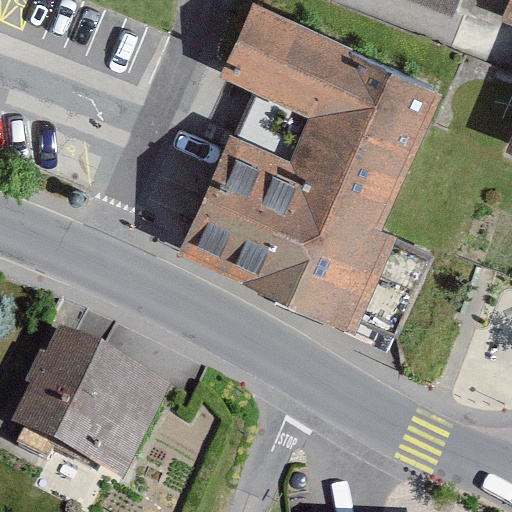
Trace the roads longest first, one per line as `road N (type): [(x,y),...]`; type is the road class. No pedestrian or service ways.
road 1 (tertiary): [(305,367),(190,304),(0,222)]
road 2 (tertiary): [(511,477),(305,367)]
road 3 (residential): [(305,367),(244,511)]
